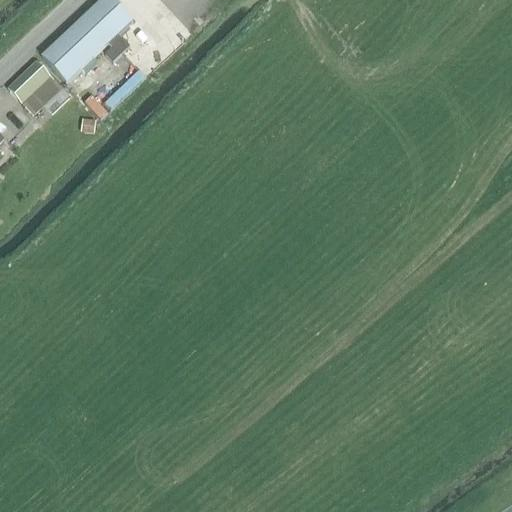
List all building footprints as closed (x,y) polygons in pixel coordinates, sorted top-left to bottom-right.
[(105,0),(41,60),(66,86),(132,24),(109,0),(105,0)] [(129,49),(118,37),(108,47),(111,50),(104,57),(112,65),(129,49)] [(97,66),(92,61),(81,71),(86,76),(97,66)] [(7,92),(32,118),(43,107),(61,91),(36,64),(7,92)] [(69,100),(61,91),(43,107),(52,117),(69,100)] [(95,125),(86,123),(84,135),(94,136),(95,125)]
